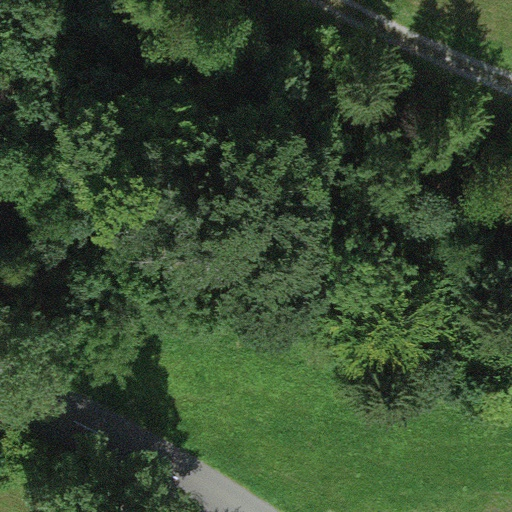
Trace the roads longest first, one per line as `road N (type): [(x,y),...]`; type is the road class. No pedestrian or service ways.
road 1 (tertiary): [(0,388),(221,511)]
road 2 (track): [(511,86),(329,0)]
